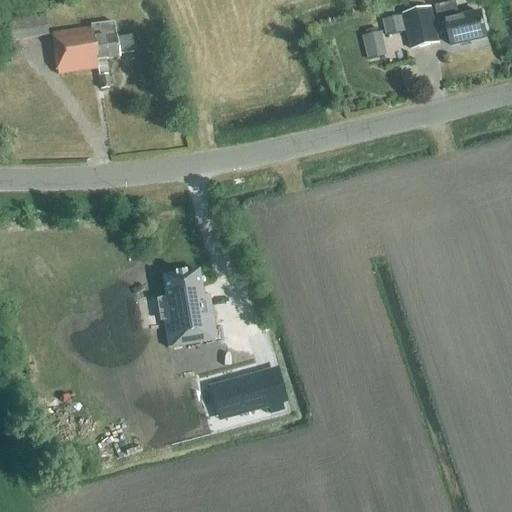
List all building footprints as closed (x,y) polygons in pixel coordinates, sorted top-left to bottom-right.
[(452,48),(487,40),(481,15),(459,20),(455,4),(435,9),(439,26),(446,24),(452,48)] [(7,43),(47,36),(43,9),(3,15),(7,43)] [(411,52),(440,46),(431,9),(402,16),(411,52)] [(386,38),(405,33),(401,18),(382,22),(386,38)] [(119,59),(119,56),(133,54),(131,38),(116,40),(116,37),(114,24),(90,27),(90,30),(51,35),(57,76),(97,70),(100,90),(109,89),(105,61),(119,59)] [(167,350),(215,342),(204,277),(198,279),(197,273),(162,278),(165,300),(159,301),(167,350)] [(237,311),(213,316),(220,350),(244,345),(237,311)] [(239,420),(265,414),(254,366),(227,373),(239,420)]
